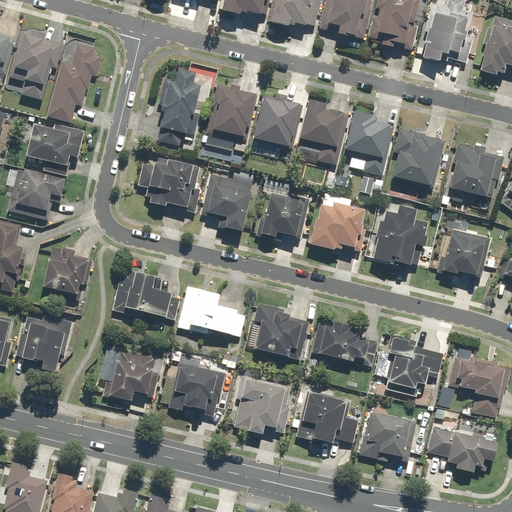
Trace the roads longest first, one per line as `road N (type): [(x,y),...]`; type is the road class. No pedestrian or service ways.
road 1 (residential): [(511,333),(113,231),(101,198),(141,28)]
road 2 (residential): [(141,28),(511,116)]
road 3 (secondary): [(0,417),(349,497)]
